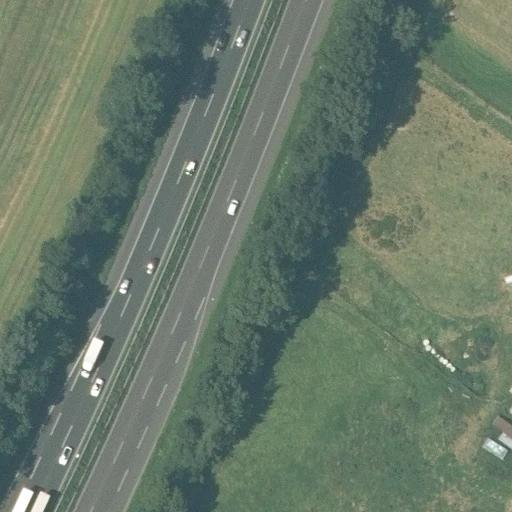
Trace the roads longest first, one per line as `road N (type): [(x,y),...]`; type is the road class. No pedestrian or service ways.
road 1 (motorway): [(252,0),(31,511)]
road 2 (motorway): [(87,511),(305,0)]
